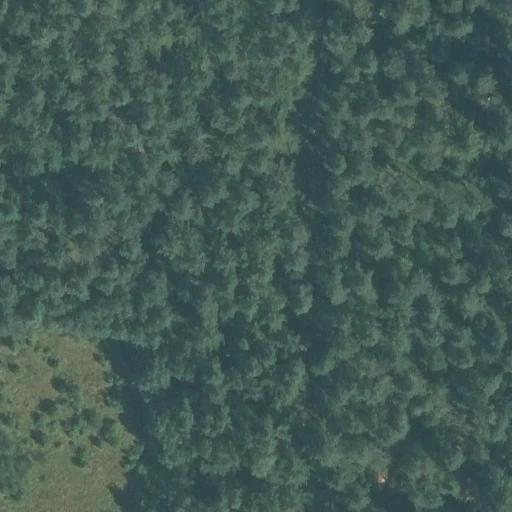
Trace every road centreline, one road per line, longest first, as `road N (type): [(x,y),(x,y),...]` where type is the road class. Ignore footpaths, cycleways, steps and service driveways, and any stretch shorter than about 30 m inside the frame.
road 1 (track): [(310,0),(297,511)]
road 2 (track): [(307,151),(0,163)]
